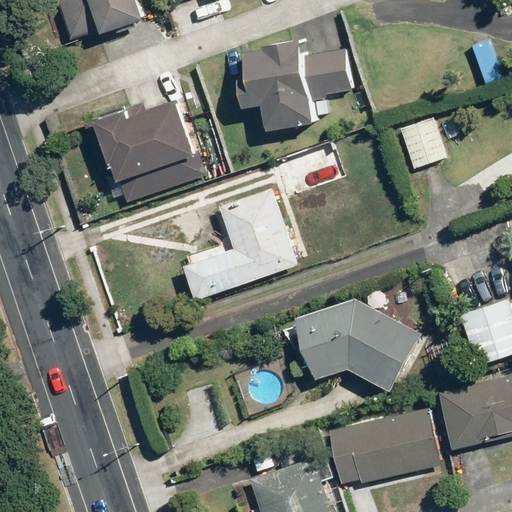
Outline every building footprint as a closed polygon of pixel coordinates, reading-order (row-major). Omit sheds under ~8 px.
[(153,18),(146,0),(64,0),(77,36),(108,25),(111,33),(153,18)] [(313,40),(255,51),(260,76),(247,78),(253,109),(272,105),(277,131),(324,122),(323,115),(336,113),(332,95),(360,89),(352,47),(315,54),(313,40)] [(107,169),(122,163),(130,182),(204,153),(183,100),(152,113),(147,101),(89,124),(107,169)] [(453,159),(439,116),(405,127),(419,170),(453,159)] [(284,159),(297,198),(354,179),(341,140),(284,159)] [(190,256),(204,299),(323,260),(303,198),(284,205),(278,187),(227,205),(238,240),(190,256)] [(319,361),(324,376),(358,366),(398,388),(430,330),(363,293),(303,314),(305,321),(291,326),(304,366),(319,361)] [(511,353),(511,296),(468,310),(484,362),(511,353)] [(511,374),(446,389),(458,447),(493,439),(492,434),(511,429),(511,374)] [(436,405),(335,427),(347,483),(367,478),(367,482),(449,464),(436,405)] [(331,452),(256,477),(263,496),(242,503),(245,511),(339,511),(328,478),(339,475),(331,452)]
